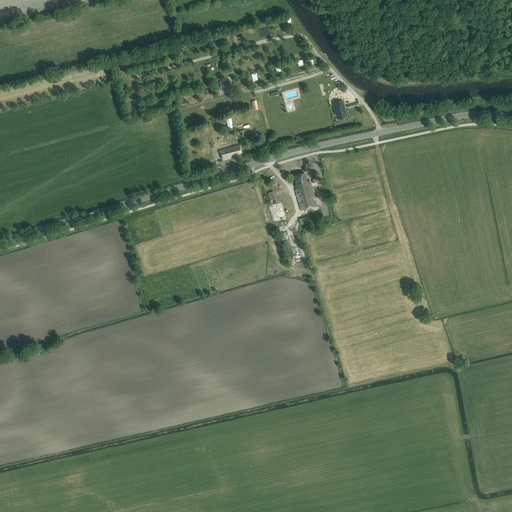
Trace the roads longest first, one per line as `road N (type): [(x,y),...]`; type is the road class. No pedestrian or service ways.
road 1 (secondary): [(0,241),(322,146),(472,114),(511,116)]
road 2 (track): [(138,76),(142,94),(308,52)]
